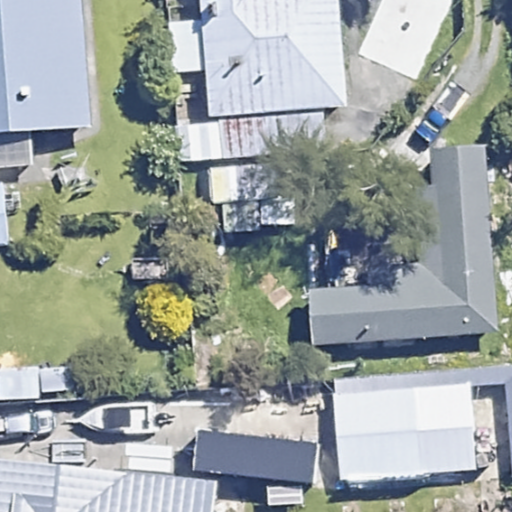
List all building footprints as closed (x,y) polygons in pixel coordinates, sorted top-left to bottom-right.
[(45,0),(0,0),(0,131),(55,128),(45,0)] [(200,0),(211,120),(354,108),(345,0),(200,0)] [(450,0),(409,0),(406,11),(374,1),(353,64),(422,87),(450,0)] [(306,291),(311,351),(492,333),(476,173),(400,180),(410,281),(306,291)] [(422,481),(415,382),(334,389),(342,487),(422,481)] [(204,511),(207,486),(0,473),(0,511),(204,511)] [(511,511),(511,489),(434,495),(435,511),(511,511)]
